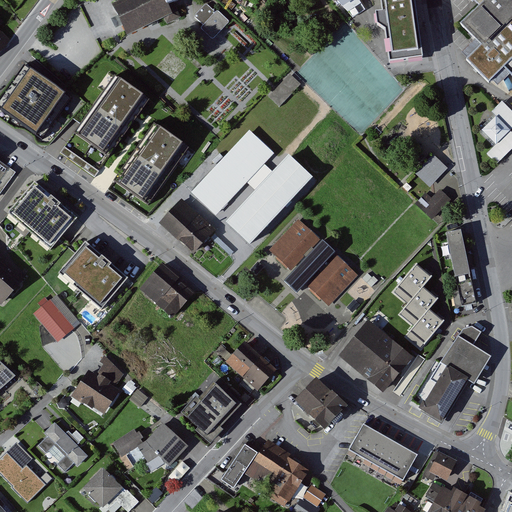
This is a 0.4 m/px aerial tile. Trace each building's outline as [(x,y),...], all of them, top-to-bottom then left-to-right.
[(181,18),(174,4),(180,1),(179,0),(122,0),(111,6),(116,16),(110,18),(115,29),(121,26),(126,36),(163,18),(166,25),(181,18)] [(368,10),(361,0),(337,0),(355,18),(368,10)] [(383,0),(392,63),(424,59),(416,0),(383,0)] [(511,0),(483,0),(481,3),(484,5),(467,24),(487,43),(470,61),(493,82),(511,61),(511,0)] [(206,25),(218,13),(208,4),(196,16),(206,25)] [(230,22),(220,11),(218,13),(206,25),(203,28),(213,39),(230,22)] [(0,25),(4,21),(0,16),(0,52),(9,44),(0,34),(0,25)] [(177,196),(214,143),(110,70),(75,119),(83,124),(63,153),(97,178),(115,152),(177,196)] [(29,71),(1,111),(35,135),(63,95),(29,71)] [(268,95),(279,106),(301,84),(291,73),(268,95)] [(492,116),(495,119),(482,131),(496,145),(485,156),(496,167),(511,150),(511,132),(508,129),(511,124),(511,114),(503,105),(492,116)] [(447,168),(434,156),(416,175),(429,187),(447,168)] [(0,182),(11,168),(0,159),(0,182)] [(50,251),(77,220),(35,184),(9,214),(50,251)] [(453,200),(441,190),(427,206),(439,217),(453,200)] [(217,231),(183,200),(162,224),(196,254),(217,231)] [(331,306),(359,276),(300,221),(272,251),(294,272),(303,262),(318,275),(309,285),(331,306)] [(463,232),(448,235),(462,307),(477,304),(463,232)] [(128,278),(85,241),(58,273),(101,309),(128,278)] [(434,274),(419,261),(397,287),(412,300),(425,285),(434,274)] [(0,305),(21,282),(0,263),(0,305)] [(177,319),(197,297),(163,266),(143,288),(177,319)] [(440,298),(425,285),(412,300),(403,311),(419,324),(432,307),(440,298)] [(75,327),(51,301),(36,315),(60,341),(75,327)] [(447,320),(432,307),(419,324),(411,333),(426,346),(447,320)] [(387,392),(415,358),(372,323),(344,357),(387,392)] [(465,329),(444,361),(439,358),(411,404),(443,423),(471,379),(475,382),(491,355),(474,345),(482,332),(474,327),(465,329)] [(278,369),(248,342),(229,362),(259,390),(278,369)] [(0,392),(15,378),(0,362),(0,392)] [(122,390),(91,369),(73,395),(103,416),(122,390)] [(346,406),(316,378),(295,401),(325,429),(346,406)] [(241,408),(216,385),(186,417),(210,440),(241,408)] [(165,424),(147,442),(139,447),(153,469),(167,461),(171,466),(189,448),(165,424)] [(417,454),(363,424),(349,450),(403,480),(417,454)] [(70,477),(90,456),(57,425),(37,445),(70,477)] [(136,428),(114,443),(123,457),(145,442),(136,428)] [(311,470),(266,440),(257,453),(244,445),(220,481),(233,490),(245,473),(289,502),(311,470)] [(6,453),(23,469),(26,466),(33,459),(16,443),(6,453)] [(456,460),(439,452),(429,472),(446,480),(456,460)] [(28,503),(45,485),(26,466),(23,469),(6,453),(0,459),(0,473),(13,487),(12,488),(28,503)] [(182,461),(171,477),(178,482),(190,466),(182,461)] [(105,468),(84,489),(104,509),(125,487),(105,468)] [(482,511),(485,509),(479,506),(481,503),(453,487),(451,490),(443,486),(442,488),(433,483),(425,498),(434,503),(428,511),(482,511)] [(325,494),(312,486),(304,498),(318,506),(325,494)] [(129,511),(139,501),(126,488),(115,498),(129,511)] [(502,511),(511,511),(511,492),(509,492),(501,511),(502,511)] [(316,511),(318,509),(303,499),(295,511),(296,511),(316,511)]
